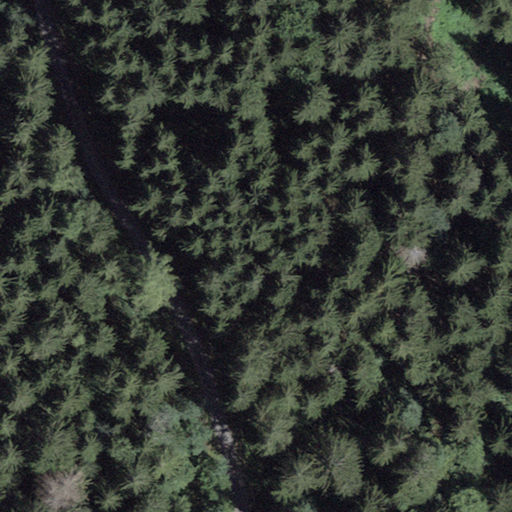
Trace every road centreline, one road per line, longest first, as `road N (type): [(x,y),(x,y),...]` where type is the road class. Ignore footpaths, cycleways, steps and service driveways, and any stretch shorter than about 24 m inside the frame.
road 1 (track): [(163,277),(93,159),(41,0)]
road 2 (track): [(244,511),(201,362),(163,277)]
